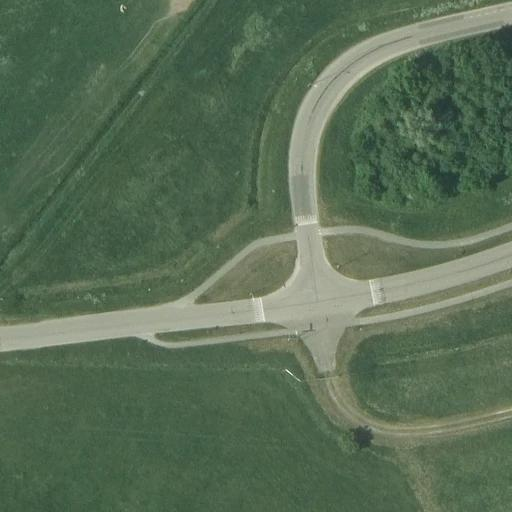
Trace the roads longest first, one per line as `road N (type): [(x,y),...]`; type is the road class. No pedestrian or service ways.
road 1 (unclassified): [(314,304),(300,179),(322,87),(355,59),(511,17)]
road 2 (tertiary): [(0,342),(314,304)]
road 3 (track): [(511,415),(435,432),(383,432),(346,412),(325,379)]
road 4 (tertiary): [(511,257),(423,285),(314,304)]
